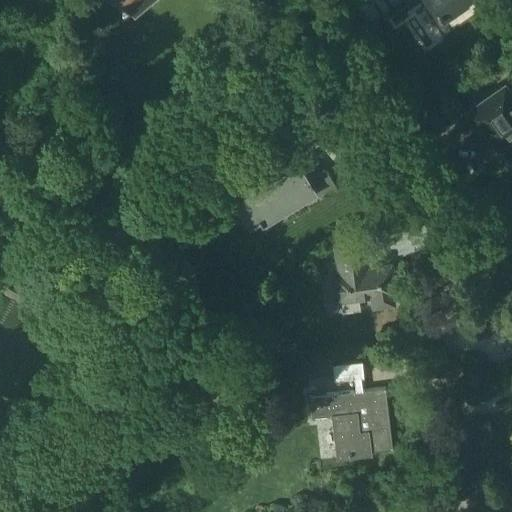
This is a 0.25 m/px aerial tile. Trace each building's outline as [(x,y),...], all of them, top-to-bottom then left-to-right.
[(126,0),(134,9),(144,0),(126,0)] [(405,0),(407,2),(409,0),(438,0),(449,15),(452,13),(469,2),(467,0),(405,0)] [(511,84),(507,77),(468,104),(479,120),(483,117),(500,140),(510,133),(511,134),(511,84)] [(452,117),(435,93),(415,107),(433,131),(452,117)] [(219,140),(224,149),(232,144),(228,136),(219,140)] [(228,185),(253,226),(304,195),(307,200),(336,182),(327,168),(310,178),(300,163),(284,172),(274,158),(228,185)] [(329,252),(335,304),(377,299),(378,307),(393,306),(392,297),(395,297),(391,265),(364,269),(362,248),(329,252)] [(511,348),(511,311),(490,324),(505,352),(511,348)] [(334,373),(335,379),(364,376),(362,360),(298,368),(299,377),(334,373)] [(385,386),(310,395),(312,417),(336,414),(341,454),(393,448),(385,386)]
